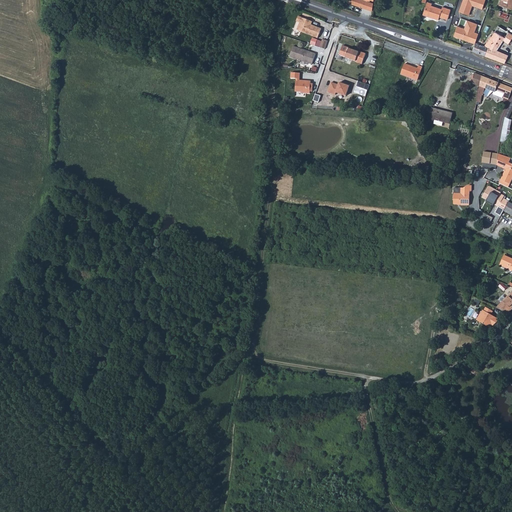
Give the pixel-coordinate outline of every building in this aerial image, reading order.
[(347,0),(347,2),(372,11),(374,3),(363,0),(361,0),(347,0)] [(485,0),(462,0),(458,12),(468,15),(472,6),(482,9),(485,0)] [(499,11),(504,12),(506,7),(511,9),(511,7),(511,0),(504,0),(503,6),(501,5),(499,11)] [(429,6),(426,16),(437,20),(437,18),(437,17),(446,19),(449,9),(441,7),(440,9),(429,6)] [(316,36),(320,26),(309,23),(308,22),(309,19),(303,17),(296,14),(294,19),(298,21),(295,28),(316,36)] [(474,42),(479,29),(475,28),(476,24),(466,21),(463,29),(456,27),(453,37),(459,39),(459,38),(461,38),(461,39),(474,44),(474,42)] [(508,34),(511,35),(511,34),(497,25),(496,27),(495,29),(508,34)] [(486,57),(504,63),(505,59),(507,56),(496,50),(502,40),(508,44),(511,36),(511,35),(508,34),(495,29),(494,30),(491,36),(489,39),(488,39),(483,46),(479,45),(474,42),(474,44),(472,51),(486,57)] [(361,63),(364,52),(358,50),(358,51),(353,49),(347,47),(348,46),(341,44),(338,54),(344,56),(354,60),(354,61),(361,63)] [(312,58),(314,52),(291,45),(288,55),(310,63),(312,58)] [(400,74),(417,79),(421,66),(419,65),(417,64),(416,67),(403,63),(400,74)] [(298,78),(299,71),(294,71),(290,71),(290,76),(295,77),(294,90),(300,90),(300,91),(309,91),(309,89),(311,89),(312,81),(310,81),(310,79),(298,78)] [(479,85),(481,76),(474,73),(472,83),(479,86),(479,85)] [(494,91),(498,83),(489,79),(481,76),(479,85),(483,86),(494,91)] [(369,85),(358,81),(356,86),(368,90),(369,85)] [(350,86),(339,82),(338,84),(331,82),(327,92),(335,95),(335,92),(346,96),(350,86)] [(511,88),(498,83),(494,91),(494,93),(508,99),(511,88)] [(431,108),(428,119),(434,121),(435,119),(450,123),(452,113),(442,110),(431,108)] [(498,152),(496,164),(505,168),(500,178),(509,183),(511,176),(511,162),(508,161),(511,156),(509,156),(505,154),(498,151),(498,152)] [(454,193),(454,204),(460,204),(460,205),(469,205),(470,202),(470,190),(472,190),(472,184),(469,184),(463,187),(461,187),(461,193),(454,193)] [(498,195),(499,192),(487,185),(486,188),(491,191),(498,195)] [(481,197),(486,199),(491,191),(486,188),(481,197)] [(493,204),(493,203),(498,195),(491,191),(486,199),(486,200),(489,201),(493,204)] [(498,206),(504,209),(508,201),(501,197),(503,194),(499,192),(498,195),(493,203),(498,206)] [(511,257),(506,255),(502,265),(511,269),(511,257)] [(502,309),(510,313),(511,308),(511,292),(502,303),(504,305),(502,309)] [(494,311),(487,307),(485,311),(484,310),(482,314),(478,320),(492,328),(493,325),(495,326),(499,321),(501,319),(492,315),(493,313),(494,311)]
